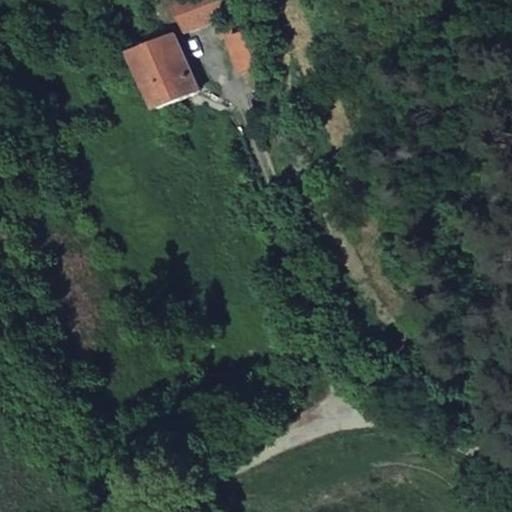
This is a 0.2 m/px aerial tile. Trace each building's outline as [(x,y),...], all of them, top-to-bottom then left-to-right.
[(181,0),(179,1),(192,31),(193,33),(220,22),(239,14),(232,0),(181,0)] [(239,14),(220,22),(226,40),(233,37),(246,32),(239,14)] [(246,32),(233,37),(247,75),(275,64),(261,27),(246,32)] [(167,108),(206,92),(181,35),(142,51),(167,108)] [(247,75),(253,90),(281,79),(275,64),(247,75)]
